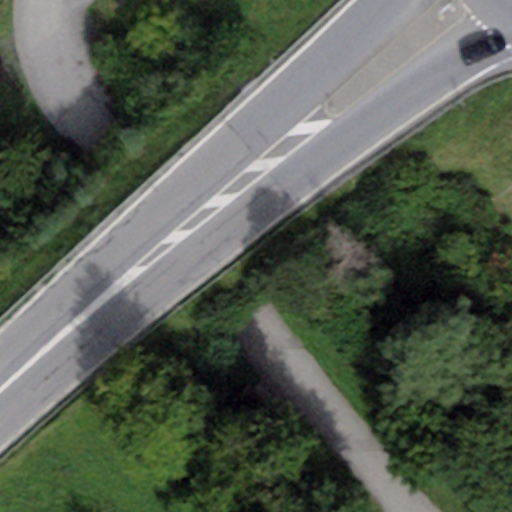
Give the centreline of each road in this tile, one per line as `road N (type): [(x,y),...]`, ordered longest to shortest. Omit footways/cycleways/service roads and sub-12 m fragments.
road 1 (track): [(55,0),(59,26),(127,144),(272,315),(411,511)]
road 2 (tertiary): [(0,392),(459,0)]
